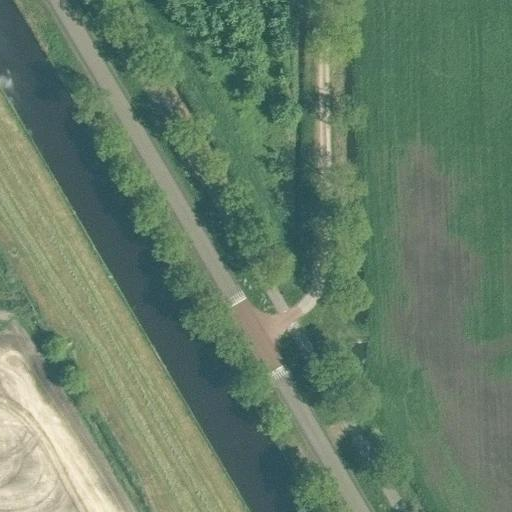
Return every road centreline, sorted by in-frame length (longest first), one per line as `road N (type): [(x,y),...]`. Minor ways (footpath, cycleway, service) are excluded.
road 1 (tertiary): [(360,511),(59,0)]
road 2 (track): [(289,320),(316,295),(326,0)]
